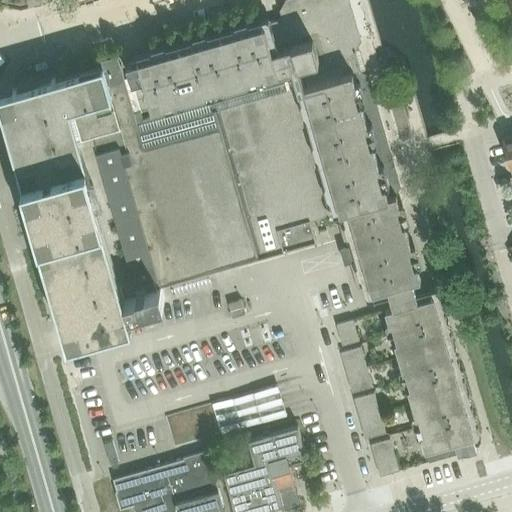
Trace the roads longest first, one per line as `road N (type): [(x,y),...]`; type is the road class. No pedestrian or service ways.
road 1 (tertiary): [(53,511),(0,330)]
road 2 (residential): [(0,52),(122,9)]
